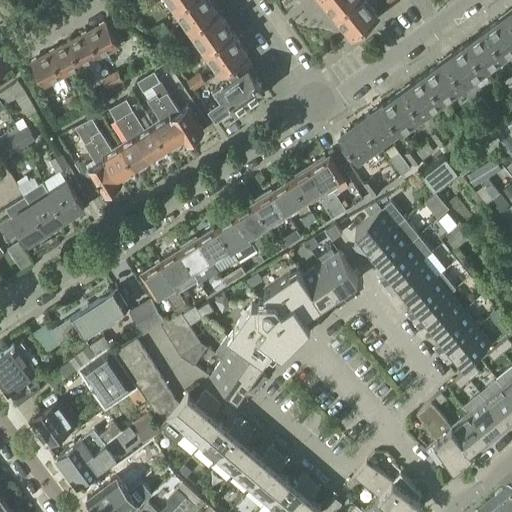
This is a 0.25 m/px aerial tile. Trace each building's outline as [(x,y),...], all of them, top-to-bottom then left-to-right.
[(210,0),(172,0),(192,27),(217,9),(210,0)] [(366,0),(325,0),(355,35),(355,34),(354,32),(377,13),(366,0)] [(217,9),(192,27),(221,69),(222,69),(244,53),(247,52),(217,9)] [(492,63),(498,59),(511,48),(511,11),(475,38),(492,63)] [(87,31),(100,54),(119,44),(106,21),(87,31)] [(163,48),(175,39),(168,29),(156,38),(163,48)] [(81,64),(100,54),(87,31),(69,41),(81,64)] [(444,98),(487,67),(492,63),(475,38),(426,73),(444,98)] [(50,51),(63,74),(81,64),(69,41),(50,51)] [(44,84),(63,74),(50,51),(32,61),(44,84)] [(216,122),(237,108),(238,107),(238,108),(239,109),(251,101),(264,91),(263,89),(264,89),(261,85),(249,68),(251,67),(252,66),(244,53),(222,69),(228,77),(220,83),(223,85),(213,93),(220,103),(208,111),(216,122)] [(0,56),(0,74),(9,68),(0,56)] [(115,71),(121,81),(129,77),(124,67),(115,71)] [(143,91),(152,86),(160,81),(154,70),(137,81),(143,91)] [(112,86),(121,81),(115,71),(107,75),(112,86)] [(193,90),(205,82),(198,72),(186,81),(193,90)] [(401,129),(444,98),(426,73),(383,105),(400,128),(401,129)] [(0,93),(0,95),(6,104),(25,90),(18,80),(0,93)] [(156,94),(184,139),(186,141),(203,130),(188,106),(178,111),(171,100),(160,81),(152,86),(157,93),(156,94)] [(72,95),(77,105),(85,101),(79,91),(72,95)] [(152,123),(168,149),(184,139),(156,94),(148,99),(159,118),(152,123)] [(70,109),(77,105),(72,95),(65,99),(70,109)] [(168,149),(152,123),(144,128),(132,109),(126,98),(118,103),(152,159),(168,149)] [(472,105),(481,117),(490,109),(481,98),(472,105)] [(136,168),(152,159),(118,103),(109,108),(116,119),(115,120),(127,138),(120,142),(131,161),(133,163),(136,168)] [(361,119),(379,144),(400,128),(383,105),(382,104),(361,119)] [(511,111),(483,132),(489,141),(498,135),(511,154),(511,111)] [(92,117),(83,122),(96,142),(98,146),(119,179),(119,178),(121,181),(122,181),(121,178),(136,168),(133,163),(131,161),(120,142),(112,147),(100,128),(99,129),(92,117)] [(16,125),(27,145),(36,140),(28,125),(27,126),(22,118),(15,122),(16,125)] [(357,159),(379,144),(361,119),(340,135),(357,159)] [(85,179),(93,174),(104,192),(121,181),(119,178),(119,179),(98,146),(96,142),(83,122),(75,126),(97,163),(89,167),(85,161),(77,161),(75,162),(76,165),(85,179)] [(6,131),(14,145),(17,150),(27,145),(16,125),(6,131)] [(431,135),(440,146),(450,139),(441,127),(431,135)] [(455,143),(467,135),(463,129),(451,138),(455,143)] [(0,146),(3,151),(14,145),(6,132),(0,135),(0,146)] [(449,156),(463,175),(481,162),(467,143),(449,156)] [(404,154),(413,166),(423,158),(414,147),(404,154)] [(401,175),(411,168),(399,152),(390,158),(401,175)] [(58,175),(71,168),(61,153),(49,160),(58,175)] [(437,192),(460,176),(445,155),(422,171),(437,192)] [(339,214),(346,209),(336,194),(340,192),(336,185),(344,179),(329,156),(310,168),(325,191),(339,214)] [(480,166),(489,177),(501,169),(495,158),(480,166)] [(474,185),(489,177),(480,166),(467,174),(474,185)] [(339,214),(325,191),(310,168),(291,179),(306,203),(318,196),(332,218),(339,214)] [(381,189),(372,178),(363,185),(373,197),(381,189)] [(287,215),(306,203),(291,179),(273,191),(287,215)] [(510,204),(489,180),(482,185),(483,186),(476,191),(486,203),(492,198),(497,204),(495,206),(500,212),(510,204)] [(43,181),(42,182),(50,194),(65,217),(83,205),(68,182),(51,193),(43,181)] [(26,196),(32,205),(40,220),(46,229),(65,217),(50,194),(42,182),(24,193),(26,196)] [(511,200),(511,186),(510,184),(503,189),(511,201),(511,200)] [(268,227),(287,215),(273,191),(266,195),(264,193),(255,198),(257,201),(254,203),(268,227)] [(13,216),(0,224),(0,225),(9,239),(22,231),(28,241),(46,229),(40,220),(32,205),(26,196),(8,208),(13,216)] [(462,223),(471,216),(456,197),(447,204),(462,223)] [(405,217),(391,200),(381,208),(377,202),(364,209),(371,217),(355,229),(356,231),(359,228),(366,236),(353,246),(360,254),(396,225),(405,217)] [(252,204),(235,215),(250,238),(256,249),(259,254),(259,255),(260,256),(261,255),(268,250),(258,233),(268,227),(254,203),(252,204)] [(316,219),(312,212),(301,219),(305,226),(316,219)] [(447,212),(439,219),(448,231),(457,224),(447,212)] [(235,215),(217,226),(232,250),(238,260),(256,249),(250,238),(235,215)] [(410,243),(419,235),(405,217),(396,225),(360,254),(366,262),(379,252),(385,260),(382,262),(383,263),(409,242),(410,243)] [(332,239),(342,232),(335,223),(325,229),(332,239)] [(211,229),(197,238),(212,262),(232,250),(217,226),(211,229)] [(301,237),(296,229),(278,240),(283,248),(283,249),(301,237)] [(468,238),(460,229),(446,239),(454,249),(468,238)] [(320,244),(314,236),(305,241),(311,250),(320,244)] [(182,247),(178,250),(193,273),(197,280),(199,282),(218,271),(212,262),(197,238),(191,242),(190,239),(182,244),(181,245),(182,247)] [(423,259),(410,243),(409,242),(383,263),(384,264),(387,262),(393,269),(380,279),(387,288),(423,259)] [(319,262),(320,263),(346,301),(355,295),(346,282),(354,277),(356,280),(358,279),(339,251),(335,254),(331,248),(317,258),(319,262)] [(197,280),(193,273),(178,250),(159,262),(174,286),(178,292),(179,291),(197,280)] [(259,255),(259,254),(255,257),(260,263),(265,260),(261,255),(260,256),(259,255)] [(436,276),(436,275),(423,259),(387,288),(393,296),(406,286),(412,293),(409,296),(410,297),(436,276)] [(184,303),(178,292),(174,286),(159,262),(141,273),(155,297),(164,292),(175,309),(176,308),(184,303)] [(298,268),(297,268),(325,309),(326,308),(322,303),(323,303),(320,300),(329,294),(337,307),(346,301),(320,263),(303,275),(298,268)] [(213,282),(218,290),(241,276),(236,268),(213,282)] [(228,335),(263,361),(268,364),(325,309),(297,268),(264,291),(264,298),(259,297),(259,303),(252,303),(228,335)] [(450,292),(456,288),(442,271),(436,275),(436,276),(410,297),(411,298),(414,296),(420,303),(407,313),(414,321),(450,292)] [(263,279),(258,272),(246,279),(251,287),(263,279)] [(83,335),(127,306),(116,289),(91,305),(54,329),(60,339),(78,328),(83,335)] [(463,309),(450,292),(414,321),(421,329),(433,319),(439,327),(436,330),(437,331),(463,309)] [(144,330),(161,320),(164,318),(152,298),(132,310),(144,330)] [(197,309),(202,317),(213,310),(208,302),(197,309)] [(182,313),(188,309),(184,303),(176,308),(177,311),(179,313),(181,311),(182,313)] [(182,313),(190,325),(202,317),(197,309),(195,305),(188,309),(182,313)] [(441,355),(477,326),(463,309),(437,331),(438,331),(441,329),(447,337),(434,347),(441,355)] [(498,310),(490,317),(498,327),(506,320),(498,310)] [(190,325),(182,313),(181,311),(179,313),(173,317),(179,327),(185,337),(192,347),(194,346),(200,342),(190,325)] [(161,325),(167,334),(179,327),(173,317),(161,324),(161,325)] [(477,326),(441,355),(448,363),(460,353),(466,361),(463,363),(464,365),(491,343),(477,326)] [(174,345),(185,337),(179,327),(167,334),(174,345)] [(223,358),(261,385),(267,376),(254,367),(259,359),(263,361),(228,335),(226,334),(216,349),(218,350),(216,353),(223,358)] [(97,356),(110,347),(103,336),(90,345),(97,356)] [(131,355),(143,347),(136,337),(124,345),(131,355)] [(174,345),(180,355),(192,347),(185,337),(174,345)] [(498,346),(503,352),(511,345),(511,343),(507,338),(498,346)] [(37,360),(23,340),(16,346),(14,343),(0,352),(0,380),(8,391),(9,391),(17,403),(40,387),(34,378),(32,379),(30,376),(35,372),(30,365),(37,360)] [(192,347),(180,355),(194,365),(207,346),(200,342),(194,346),(192,347)] [(52,387),(78,369),(97,356),(90,345),(46,378),(52,387)] [(124,345),(116,350),(155,411),(156,410),(157,411),(158,411),(168,419),(181,404),(180,402),(175,398),(163,406),(157,395),(150,385),(144,375),(137,365),(131,355),(124,345)] [(493,360),(503,352),(498,346),(488,353),(493,360)] [(78,369),(106,410),(138,388),(110,347),(97,356),(78,369)] [(137,365),(149,358),(143,347),(131,355),(137,365)] [(144,375),(156,368),(149,358),(137,365),(144,375)] [(210,376),(238,396),(239,394),(236,392),(242,384),(254,393),(261,385),(223,358),(210,376)] [(511,364),(496,378),(511,397),(511,364)] [(464,373),(470,380),(479,372),(474,365),(464,373)] [(150,385),(162,378),(156,368),(144,375),(150,385)] [(460,388),(470,380),(464,373),(454,381),(460,388)] [(157,395),(168,388),(162,378),(150,385),(157,395)] [(506,425),(511,420),(511,397),(496,378),(479,391),(485,398),(506,425)] [(175,398),(168,388),(157,395),(163,406),(175,398)] [(183,433),(213,398),(205,391),(194,403),(187,397),(189,394),(188,392),(180,402),(181,404),(168,419),(158,411),(157,411),(165,418),(183,433)] [(506,425),(485,398),(479,391),(462,405),(468,412),(489,438),(506,425)] [(436,407),(437,406),(447,398),(441,392),(431,400),(436,407)] [(199,447),(221,421),(220,420),(218,423),(210,417),(221,404),(213,398),(183,433),(199,447)] [(65,400),(58,405),(56,402),(30,421),(47,444),(72,425),(70,422),(78,417),(65,400)] [(451,426),(436,407),(431,400),(417,412),(435,439),(426,446),(448,468),(452,464),(454,467),(473,452),(451,426)] [(132,424),(143,443),(160,433),(149,412),(132,424)] [(473,452),(489,438),(468,412),(451,426),(473,452)] [(183,433),(165,418),(158,426),(175,442),(183,433)] [(216,461),(246,426),(238,419),(227,431),(220,425),(222,422),(221,421),(199,447),(216,461)] [(118,454),(116,456),(117,457),(126,450),(125,442),(136,434),(129,425),(122,431),(108,441),(118,454)] [(232,475),(254,449),(253,448),(251,451),(243,445),(254,432),(246,426),(216,461),(232,475)] [(56,456),(68,472),(105,443),(94,428),(56,456)] [(77,485),(116,456),(118,454),(108,441),(105,443),(68,472),(77,485)] [(249,489),(279,454),(271,447),(260,459),(253,453),(255,450),(254,449),(232,475),(249,489)] [(265,503),(287,477),(286,476),(284,479),(276,472),(287,460),(279,454),(249,489),(265,503)] [(379,496),(398,511),(410,511),(421,500),(418,498),(422,493),(401,471),(393,480),(367,461),(354,475),(361,481),(380,496),(379,496)] [(97,511),(98,511),(141,479),(134,470),(120,479),(116,475),(87,497),(97,511)] [(276,511),(285,511),(312,482),(304,475),(293,487),(286,481),(288,478),(287,477),(265,503),(276,511)] [(353,490),(361,481),(354,475),(346,485),(353,490)] [(98,511),(97,511),(127,511),(138,504),(135,499),(148,489),(141,479),(98,511)] [(186,496),(192,490),(183,481),(177,488),(167,498),(167,503),(159,511),(148,501),(140,510),(138,511),(170,511),(186,496)] [(312,482),(285,511),(314,511),(321,505),(319,504),(317,507),(309,500),(320,488),(312,482)] [(192,490),(186,496),(195,505),(201,498),(192,490)] [(511,511),(511,501),(506,494),(485,511),(511,511)] [(398,511),(379,496),(365,511),(398,511)] [(327,508),(331,511),(334,511),(341,504),(335,498),(327,508)] [(0,511),(12,511),(2,499),(0,500),(0,511)]
